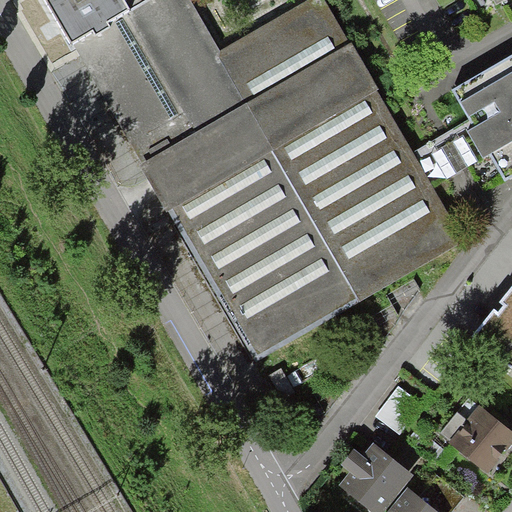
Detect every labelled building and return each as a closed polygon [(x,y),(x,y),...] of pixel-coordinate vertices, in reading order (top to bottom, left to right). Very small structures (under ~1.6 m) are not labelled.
[(164,207),(255,361),(463,241),(429,185),(412,156),(323,0),(321,0),(222,55),(188,0),(52,0),(43,6),(68,48),(76,44),(144,163),(140,165),(164,207)] [(511,57),(452,92),(469,121),(412,156),(429,185),(443,178),(446,183),(481,162),(483,164),(489,160),(505,186),(511,181),(511,57)] [(511,286),(473,337),(511,367),(511,286)] [(320,357),(291,375),(298,387),(327,370),(320,357)] [(281,369),(268,377),(282,400),(295,392),(281,369)] [(378,417),(401,433),(422,403),(398,387),(378,417)] [(440,433),(489,473),(511,444),(511,429),(470,396),(440,433)] [(339,481),(377,511),(384,511),(406,485),(415,473),(374,440),(364,452),(357,446),(341,467),(347,472),(339,481)] [(486,511),(465,495),(451,511),(440,511),(406,485),(384,511),(486,511)]
